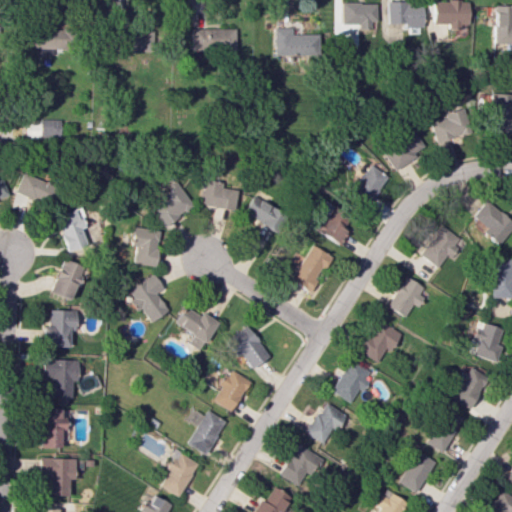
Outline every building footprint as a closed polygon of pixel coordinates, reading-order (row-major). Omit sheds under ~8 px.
[(430,23),(447,23),(447,27),(465,27),(465,0),(444,0),(444,1),(430,1),(430,23)] [(339,2),(338,25),(366,26),(366,21),(373,21),(373,3),(339,2)] [(404,23),(404,33),(419,33),(420,2),(384,2),(384,23),(404,23)] [(491,41),(511,42),(511,37),(511,5),(492,5),(491,41)] [(271,55),(314,55),(314,34),(289,33),(289,28),(271,27),(271,55)] [(38,54),(51,54),(52,49),(64,49),(65,29),(31,28),(31,48),(38,48),(38,54)] [(233,28),(189,29),(189,50),(233,49),(233,28)] [(117,51),(150,50),(149,30),(117,31),(117,51)] [(511,131),(511,92),(489,93),(489,132),(511,131)] [(429,121),(432,140),(467,133),(462,108),(442,112),(443,119),(429,121)] [(26,136),(59,137),(59,119),(38,118),(38,125),(26,125),(26,136)] [(377,146),(389,168),(423,150),(411,128),(377,146)] [(385,175),(366,164),(348,192),(367,204),(385,175)] [(28,197),(45,205),(53,186),(23,172),(10,202),(22,208),(28,197)] [(235,189),(220,188),(221,182),(200,179),(197,205),(233,209),(235,189)] [(160,225),(191,206),(177,185),(147,204),(160,225)] [(274,229),(282,211),(250,196),(241,214),(274,229)] [(511,224),(483,200),(470,216),(484,228),(481,233),(495,245),(511,224)] [(337,245),(346,231),(340,228),(347,218),(325,204),(310,228),(337,245)] [(64,251),(85,245),(80,228),(84,227),(79,208),(54,214),(64,251)] [(416,253),(434,267),(444,253),(451,259),(463,244),(439,224),(416,253)] [(157,230),(132,226),(129,246),(133,247),(131,262),(152,266),(157,230)] [(328,257),(310,244),(287,278),(308,294),(317,281),(313,279),(328,257)] [(80,266),(60,258),(48,292),(68,299),(80,266)] [(509,298),(510,259),(486,258),(485,297),(509,298)] [(160,289),(153,275),(124,289),(135,310),(139,308),(146,321),(164,312),(154,292),(160,289)] [(416,294),(420,286),(401,276),(385,307),(402,316),(409,303),(415,306),(420,297),(416,294)] [(172,324),(192,334),(187,343),(199,350),(214,320),(199,312),(198,314),(181,305),(172,324)] [(66,346),(67,330),(72,330),(73,310),(47,309),(47,325),(42,325),(41,345),(66,346)] [(374,362),(383,348),(387,351),(398,333),(375,319),(355,350),(374,362)] [(490,361),(501,329),(474,320),(468,339),(473,341),(468,354),(490,361)] [(233,357),(240,354),(247,367),(265,358),(247,325),(223,338),(233,357)] [(69,397),(69,381),(74,381),(75,359),(40,358),(40,375),(48,375),(48,396),(69,397)] [(350,403),(368,371),(346,359),(328,391),(350,403)] [(486,374),(469,363),(463,373),(457,370),(442,395),(465,409),(486,374)] [(246,379),(226,369),(209,400),(229,411),(246,379)] [(303,434),(323,445),(342,413),(321,401),(303,434)] [(460,418),(443,407),(421,441),(438,452),(460,418)] [(60,409),(39,408),(38,446),(58,447),(58,429),(59,429),(60,409)] [(202,454),(222,421),(204,410),(201,415),(192,409),(185,421),(193,426),(183,443),(202,454)] [(298,488),(317,457),(295,443),(276,474),(298,488)] [(156,486),(174,497),(195,463),(173,449),(161,468),(166,470),(156,486)] [(431,462),(414,450),(393,481),(411,492),(431,462)] [(73,458),(37,457),(37,474),(46,474),(45,495),(66,495),(67,478),(72,478),(73,458)] [(249,511),(278,511),(288,497),(270,486),(261,501),(257,499),(249,511)] [(397,511),(404,503),(382,488),(372,505),(376,508),(373,511),(397,511)] [(511,511),(511,497),(493,489),(483,511),(511,511)] [(163,511),(167,503),(147,494),(139,511),(140,511),(139,511),(163,511)]
